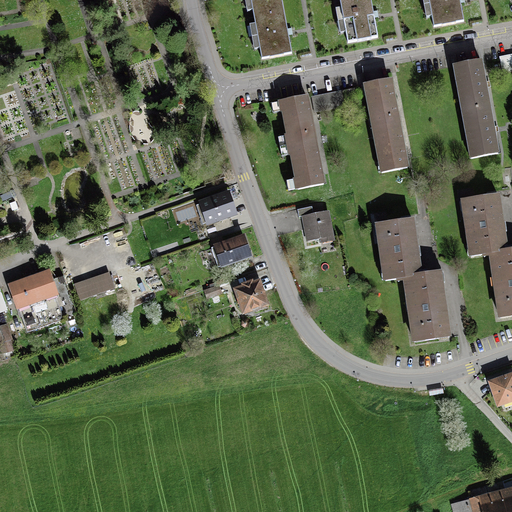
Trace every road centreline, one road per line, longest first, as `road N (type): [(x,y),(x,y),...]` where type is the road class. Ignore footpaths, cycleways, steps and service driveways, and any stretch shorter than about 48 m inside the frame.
road 1 (residential): [(217,90),(287,292),(319,346),(375,376),(420,381),(455,374)]
road 2 (residential): [(217,90),(511,33)]
road 3 (residential): [(0,266),(115,220)]
